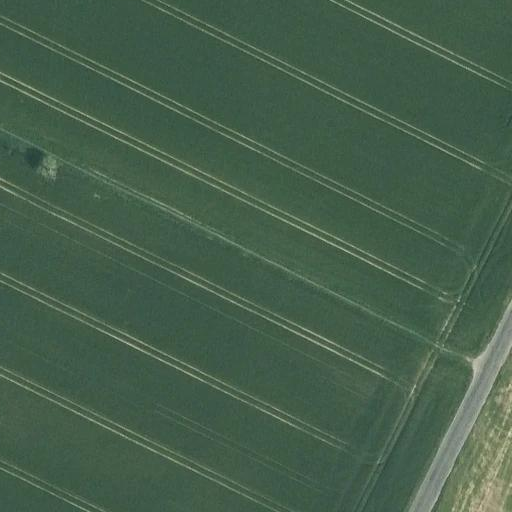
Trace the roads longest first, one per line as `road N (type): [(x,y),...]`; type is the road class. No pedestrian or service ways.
road 1 (track): [(487,369),(0,128)]
road 2 (unclassified): [(511,319),(418,511)]
